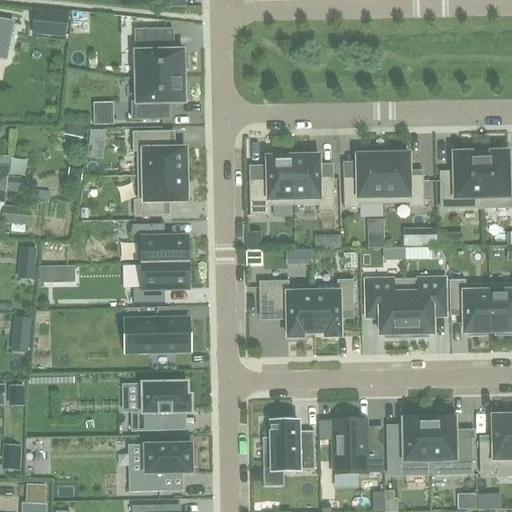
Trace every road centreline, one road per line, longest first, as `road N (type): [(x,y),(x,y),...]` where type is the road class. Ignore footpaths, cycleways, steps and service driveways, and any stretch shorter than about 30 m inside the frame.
road 1 (residential): [(226,116),(222,34),(235,12),(511,6)]
road 2 (residential): [(511,110),(226,116)]
road 3 (residential): [(227,382),(511,376)]
road 4 (residential): [(227,382),(226,116)]
road 5 (residential): [(230,511),(227,382)]
